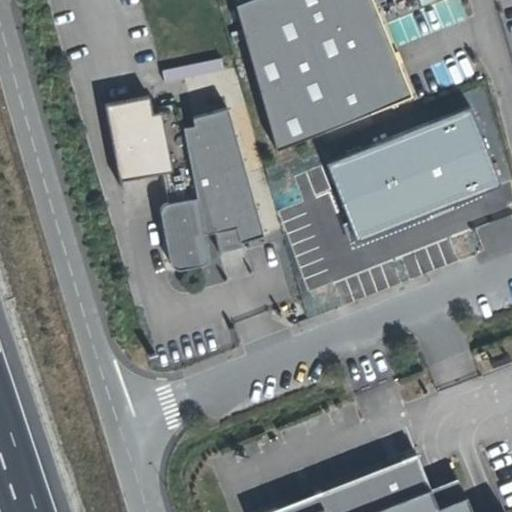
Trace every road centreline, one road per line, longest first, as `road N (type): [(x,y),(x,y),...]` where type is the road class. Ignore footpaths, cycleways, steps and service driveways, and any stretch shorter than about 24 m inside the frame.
road 1 (residential): [(116,421),(511,280)]
road 2 (residential): [(116,421),(0,24)]
